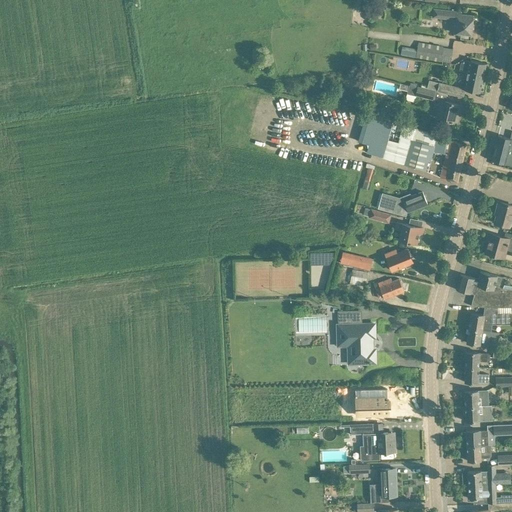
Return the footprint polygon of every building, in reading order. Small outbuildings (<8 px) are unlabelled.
[(442,10),(441,18),(448,18),(448,16),(457,17),(456,32),(461,33),(460,38),(470,40),(473,15),(461,14),(461,12),(442,10)] [(440,61),(442,47),(443,47),(418,42),(417,49),(402,46),(400,55),(440,61)] [(468,73),(465,89),(479,92),(485,63),(471,60),(471,61),(468,73)] [(427,88),(453,94),(455,86),(429,80),(427,88)] [(410,85),(408,94),(417,96),(417,95),(433,99),(435,91),(410,85)] [(462,105),(452,103),(438,99),(435,110),(437,110),(435,117),(439,118),(447,120),(457,123),(462,105)] [(321,124),(325,108),(288,100),(284,117),(321,124)] [(365,115),(358,141),(369,144),(367,152),(382,157),(386,144),(392,123),(365,115)] [(403,125),(400,137),(407,139),(409,136),(411,137),(403,164),(425,170),(428,160),(430,160),(433,150),(445,154),(449,139),(438,136),(437,139),(431,137),(432,133),(403,125)] [(511,138),(510,138),(498,135),(491,160),(511,165),(511,138)] [(445,154),(444,158),(462,163),(466,144),(449,139),(445,154)] [(444,158),(439,177),(457,182),(462,163),(444,158)] [(368,168),(362,188),(368,190),(374,170),(368,168)] [(407,194),(403,196),(409,211),(427,204),(422,191),(408,197),(407,194)] [(511,205),(499,202),(497,208),(499,209),(495,223),(504,225),(509,226),(511,215),(511,214),(511,205)] [(372,209),(370,217),(389,222),(391,215),(372,209)] [(397,222),(395,229),(401,230),(399,240),(417,243),(419,230),(422,230),(423,227),(413,225),(397,222)] [(508,239),(503,237),(490,234),(488,242),(485,252),(495,255),(505,257),(507,250),(511,251),(511,239),(508,239)] [(343,249),(340,262),(369,269),(372,256),(343,249)] [(395,250),(385,254),(392,271),(412,263),(407,249),(396,253),(395,250)] [(333,251),(310,252),(310,265),(333,264),(333,251)] [(352,267),(349,283),(365,285),(367,270),(352,267)] [(511,289),(499,287),(502,278),(495,276),(496,275),(480,271),(478,279),(460,274),(456,289),(474,294),(471,306),(481,306),(486,307),(496,308),(511,307),(511,289)] [(380,285),(375,287),(379,297),(384,295),(385,298),(404,291),(399,278),(392,281),(391,278),(379,282),(380,284),(380,285)] [(510,324),(509,313),(496,313),(496,308),(486,307),(484,315),(471,313),(469,327),(482,329),(482,330),(489,331),(491,324),(510,324)] [(339,324),(337,325),(338,345),(354,345),(354,363),(376,362),(375,349),(372,349),(372,337),(375,337),(375,324),(349,324),(349,311),(338,311),(339,324)] [(482,330),(482,329),(469,327),(466,342),(476,344),(480,344),(488,345),(497,342),(498,332),(489,331),(482,330)] [(508,359),(509,350),(494,348),(493,357),(508,359)] [(487,361),(487,358),(487,353),(479,352),(465,352),(465,367),(478,367),(479,361),(487,361)] [(478,373),(478,367),(465,367),(464,382),(478,382),(488,382),(489,374),(478,373)] [(494,385),(511,385),(510,377),(493,378),(494,385)] [(383,401),(383,390),(355,391),(355,400),(359,400),(360,417),(365,417),(365,418),(371,418),(371,417),(390,416),(389,401),(383,401)] [(478,390),(464,391),(465,406),(478,406),(488,405),(487,396),(485,396),(485,390),(478,391),(478,390)] [(478,406),(465,406),(466,421),(479,421),(479,420),(487,420),(492,420),(492,415),(490,414),(490,405),(488,405),(478,406)] [(350,426),(350,434),(376,432),(375,423),(340,424),(340,426),(350,426)] [(511,423),(493,425),(494,435),(511,433),(511,423)] [(488,444),(488,435),(488,430),(479,430),(476,430),(466,430),(467,445),(480,445),(480,444),(488,444)] [(395,452),(394,444),(392,444),(391,432),(369,433),(369,446),(360,446),(361,460),(379,459),(379,452),(395,452)] [(480,445),(467,445),(467,460),(477,460),(481,460),(489,460),(489,454),(481,454),(480,445)] [(498,464),(511,463),(511,452),(497,454),(498,464)] [(348,465),(349,472),(369,471),(369,464),(348,465)] [(378,484),(369,484),(370,502),(389,501),(389,496),(397,496),(396,468),(386,469),(377,469),(378,479),(378,484)] [(478,471),(468,471),(468,485),(496,484),(496,483),(507,483),(506,477),(506,473),(496,473),(495,470),(481,471),(478,471)] [(496,484),(468,485),(469,498),(482,498),(482,503),(488,503),(487,490),(496,489),(496,484)] [(501,497),(496,497),(496,502),(496,503),(511,502),(511,494),(501,495),(501,497)] [(373,503),(357,504),(357,511),(374,511),(373,503)]
